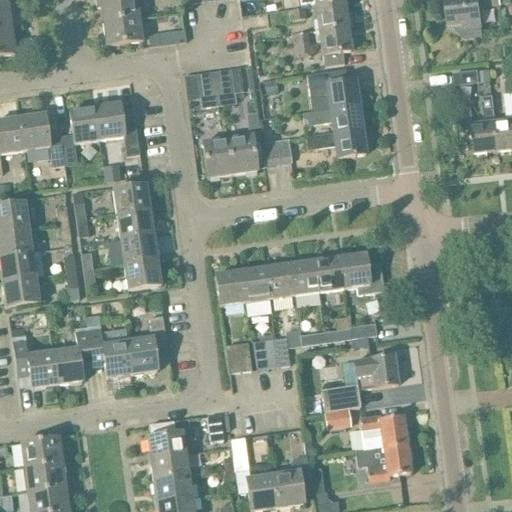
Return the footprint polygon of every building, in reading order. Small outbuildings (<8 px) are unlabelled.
[(102,0),(99,1),(102,25),(139,20),(135,0),(102,0)] [(179,0),(181,8),(193,6),(192,0),(179,0)] [(304,11),(315,9),(315,10),(344,6),(342,0),(299,0),(301,12),(304,11)] [(450,0),(445,1),(445,5),(448,30),(451,29),(455,33),(463,32),(465,43),(482,41),(478,10),(510,7),(509,0),(450,0)] [(315,10),(319,34),(347,30),(344,6),(315,10)] [(0,33),(11,32),(8,9),(0,9),(0,33)] [(305,22),(304,11),(301,12),(288,13),(290,24),(305,22)] [(139,20),(102,25),(105,50),(142,45),(139,20)] [(350,55),(347,30),(319,34),(324,71),(344,68),(342,56),(350,55)] [(0,59),(14,58),(11,32),(0,33),(0,59)] [(158,37),(160,49),(186,46),(184,33),(158,37)] [(307,35),(291,37),(293,48),(309,46),(307,35)] [(231,73),(235,97),(243,96),(239,72),(231,73)] [(236,107),(235,97),(231,73),(219,75),(222,99),(217,99),(218,110),(236,107)] [(489,73),(477,74),(453,77),(455,89),(491,85),(489,73)] [(328,101),(329,113),(329,114),(358,110),(355,84),(346,86),(344,74),(306,78),(310,103),(328,101)] [(210,100),(217,99),(222,99),(219,75),(207,77),(210,100)] [(200,112),(218,110),(217,99),(210,100),(207,77),(196,78),(199,103),(200,112)] [(183,80),(187,104),(199,103),(196,78),(183,80)] [(264,85),(266,98),(278,96),(276,83),(264,85)] [(507,125),(495,126),(498,154),(511,152),(511,98),(504,99),(507,125)] [(473,157),(498,154),(495,126),(493,99),(481,100),(484,127),(471,129),(471,121),(472,121),(470,102),(456,104),(461,150),(472,148),(473,157)] [(94,111),(99,144),(123,141),(126,160),(139,158),(135,129),(122,131),(119,107),(94,111)] [(362,134),(358,110),(329,114),(329,113),(302,117),(304,130),(330,127),(332,138),(362,134)] [(61,140),(65,168),(77,167),(74,147),(99,144),(94,111),(69,115),(72,138),(61,140)] [(19,122),(24,155),(49,151),(52,170),(65,168),(61,140),(48,142),(44,118),(19,122)] [(0,158),(24,155),(19,122),(0,124),(0,178),(2,178),(0,160),(0,158)] [(332,138),(307,141),(308,152),(335,148),(337,162),(352,160),(352,161),(355,160),(365,158),(362,134),(332,138)] [(232,179),(257,176),(251,139),(226,142),(232,179)] [(207,183),(232,179),(226,142),(202,146),(207,183)] [(291,166),(289,146),(288,144),(273,146),(276,168),(291,166)] [(276,168),(273,146),(261,147),(264,170),(276,168)] [(121,183),(118,165),(102,167),(105,186),(121,183)] [(348,166),(339,167),(340,176),(349,174),(348,166)] [(63,176),(51,178),(53,190),(65,188),(63,176)] [(113,194),(116,218),(149,214),(146,189),(113,194)] [(72,198),(76,225),(86,223),(84,207),(82,196),(72,198)] [(0,209),(0,235),(28,232),(24,206),(0,209)] [(58,228),(68,226),(66,210),(56,211),(58,228)] [(153,239),(149,214),(116,218),(120,244),(153,239)] [(86,223),(76,225),(79,241),(89,240),(86,223)] [(68,226),(58,228),(61,244),(70,242),(68,226)] [(0,235),(0,261),(31,257),(28,232),(0,235)] [(157,263),(153,239),(120,244),(123,268),(157,263)] [(83,274),(93,273),(91,256),(81,257),(83,274)] [(0,261),(0,274),(2,286),(35,281),(31,257),(0,261)] [(358,299),(383,295),(379,267),(366,269),(365,257),(339,261),(344,293),(356,291),(358,299)] [(65,277),(75,275),(73,258),(63,260),(65,277)] [(339,261),(314,264),(318,296),(344,293),(339,261)] [(161,289),(157,263),(123,268),(127,294),(161,289)] [(318,296),(314,264),(289,268),(293,300),(318,296)] [(264,271),(269,303),(293,300),(289,268),(264,271)] [(240,275),(244,307),(269,303),(264,271),(240,275)] [(83,274),(86,291),(96,290),(93,273),(83,274)] [(65,277),(68,294),(78,292),(75,275),(65,277)] [(219,310),(239,308),(244,307),(240,275),(215,278),(219,310)] [(35,281),(2,286),(5,311),(38,307),(35,281)] [(158,300),(147,302),(150,316),(161,313),(158,300)] [(106,382),(130,379),(126,345),(102,348),(98,319),(86,321),(87,330),(86,330),(90,360),(103,358),(106,382)] [(126,345),(130,379),(157,375),(154,351),(166,349),(162,320),(148,322),(151,341),(126,345)] [(375,339),(373,327),(349,330),(349,332),(350,342),(375,339)] [(76,352),(52,355),(57,389),(82,386),(79,362),(90,360),(86,330),(73,332),(76,352)] [(349,332),(324,335),(325,346),(350,342),(349,332)] [(325,346),(324,335),(299,339),(300,349),(325,346)] [(285,342),(274,343),(278,371),(289,369),(287,352),(300,349),(299,339),(285,342)] [(31,393),(57,389),(52,355),(26,359),(23,340),(11,341),(16,371),(28,369),(31,393)] [(256,374),(278,371),(274,343),(252,346),(256,374)] [(229,378),(249,375),(252,375),(248,347),(225,350),(229,378)] [(370,363),(352,366),(356,391),(356,392),(356,393),(356,394),(378,391),(398,389),(394,359),(374,362),(369,362),(370,363)] [(356,391),(320,395),(323,416),(358,411),(356,394),(356,393),(356,392),(356,391)] [(350,429),(347,414),(323,417),(325,433),(350,429)] [(219,419),(207,421),(210,446),(223,444),(219,419)] [(379,432),(382,451),(382,452),(406,448),(402,420),(380,423),(379,420),(359,422),(360,434),(379,432)] [(191,443),(188,423),(148,429),(150,441),(147,441),(150,463),(185,459),(183,444),(191,443)] [(249,511),(275,511),(271,478),(249,481),(244,441),(230,443),(238,498),(248,496),(249,511)] [(58,442),(20,447),(24,471),(57,466),(55,448),(59,447),(58,442)] [(311,444),(304,445),(307,461),(317,459),(315,448),(312,449),(311,444)] [(410,477),(406,448),(382,452),(382,451),(355,455),(357,471),(366,470),(368,486),(389,483),(389,480),(410,477)] [(185,459),(150,463),(153,485),(196,479),(194,471),(187,472),(185,459)] [(288,475),(271,478),(275,511),(303,508),(303,505),(312,503),(312,499),(308,474),(306,460),(293,462),(288,475)] [(222,462),(224,475),(234,473),(232,461),(222,462)] [(61,466),(57,466),(24,471),(27,496),(65,491),(61,466)] [(234,473),(224,475),(225,487),(236,486),(234,473)] [(196,479),(153,485),(156,507),(192,502),(189,486),(196,485),(196,479)] [(65,491),(27,496),(29,511),(63,511),(62,497),(66,496),(65,491)] [(324,497),(316,498),(317,511),(337,511),(337,506),(332,506),(326,502),(326,497),(324,497)] [(192,511),(192,502),(156,507),(156,511),(192,511)]
